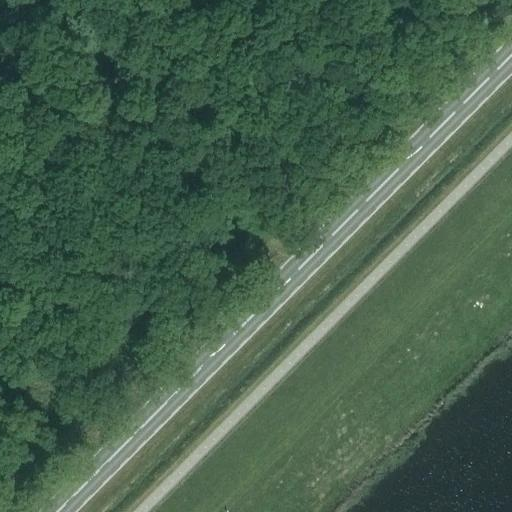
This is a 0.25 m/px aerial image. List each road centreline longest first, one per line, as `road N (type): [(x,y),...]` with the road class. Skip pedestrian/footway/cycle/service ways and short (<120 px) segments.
road 1 (secondary): [(55,511),(511,52)]
road 2 (track): [(227,511),(511,222)]
road 3 (track): [(3,0),(43,29),(288,278)]
